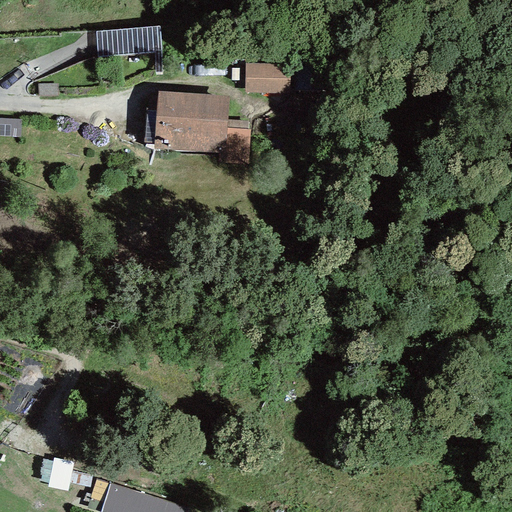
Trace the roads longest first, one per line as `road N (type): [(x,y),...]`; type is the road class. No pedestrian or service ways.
road 1 (track): [(74,359),(135,332),(210,329),(422,378),(511,379)]
road 2 (unclassified): [(0,332),(72,352),(77,366),(55,407),(61,441)]
road 3 (unclassified): [(0,95),(135,108)]
